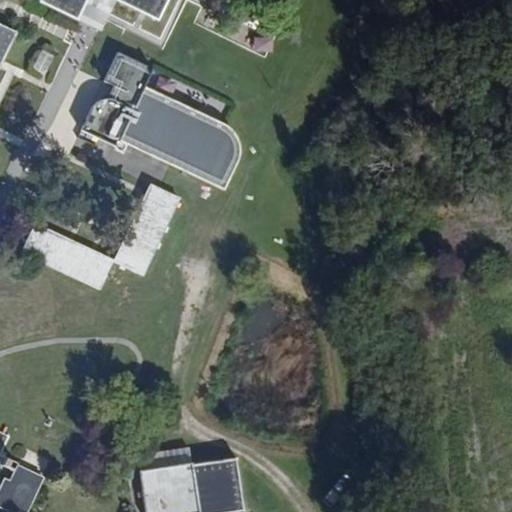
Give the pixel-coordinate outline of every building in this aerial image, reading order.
[(42,0),(61,9),(64,0),(74,0),(84,5),(86,0),(120,0),(158,18),(166,0),(42,0)] [(74,0),(64,0),(61,9),(78,17),(84,5),(74,0)] [(0,65),(16,33),(0,25),(0,65)] [(93,104),(81,131),(114,146),(118,140),(222,191),(236,164),(236,149),(232,135),(221,126),(144,87),(153,69),(119,52),(104,80),(121,90),(116,104),(109,100),(100,99),(93,104)] [(151,185),(114,262),(142,276),(179,198),(151,185)] [(35,225),(21,252),(99,289),(112,261),(35,225)] [(0,431),(0,455),(9,436),(0,431)] [(152,463),(193,460),(192,447),(152,450),(152,463)] [(190,463),(138,471),(144,511),(228,511),(243,510),(235,458),(191,465),(190,463)] [(5,479),(0,488),(0,506),(11,511),(26,511),(44,478),(18,466),(10,481),(5,479)]
